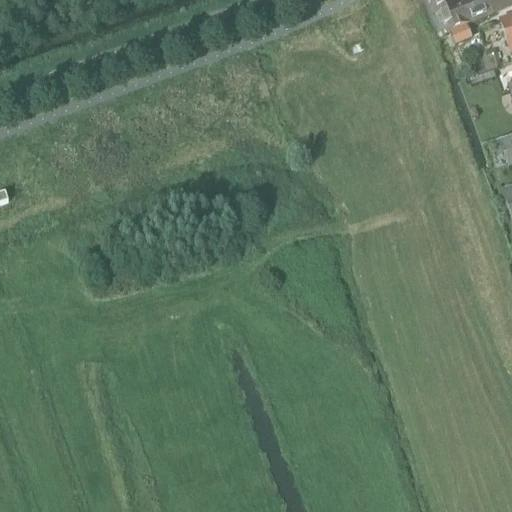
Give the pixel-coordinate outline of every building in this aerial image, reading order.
[(447,34),(494,14),(488,0),(475,0),(456,8),(453,0),(430,0),(438,17),(440,16),(447,34)] [(508,45),(511,44),(511,19),(500,23),(508,45)] [(465,30),(447,35),(451,47),(469,41),(465,30)] [(508,168),(511,167),(511,142),(501,146),(508,168)] [(511,221),(511,191),(503,195),(511,221)]
